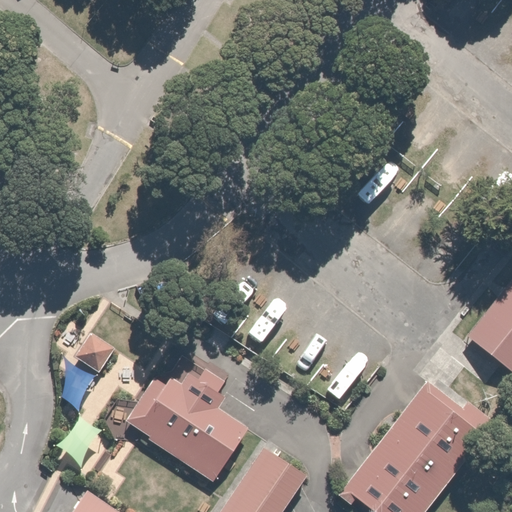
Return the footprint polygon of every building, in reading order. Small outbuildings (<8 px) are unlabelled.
[(511,287),(470,345),(511,375),(511,287)] [(165,375),(129,428),(212,484),(248,431),(165,375)] [(432,511),(490,434),(428,390),(351,495),(374,511),(432,511)] [(285,511),(311,477),(273,449),(227,511),(285,511)] [(108,511),(84,497),(74,511),(108,511)]
